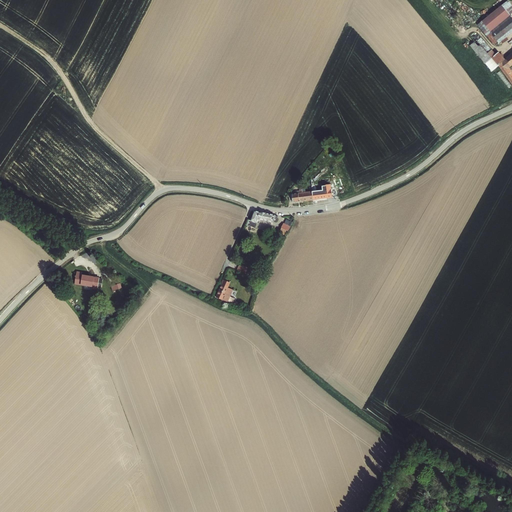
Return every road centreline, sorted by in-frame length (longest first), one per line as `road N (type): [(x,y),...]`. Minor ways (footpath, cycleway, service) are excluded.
road 1 (track): [(103,238),(137,272),(252,314),(318,380),(406,448)]
road 2 (unclassified): [(0,320),(73,251),(122,229),(157,192),(200,190),(252,204)]
road 3 (unclassified): [(252,204),(300,210),(344,203),(399,180),(467,128),(511,107)]
road 4 (track): [(0,25),(54,64),(90,123),(162,190)]
